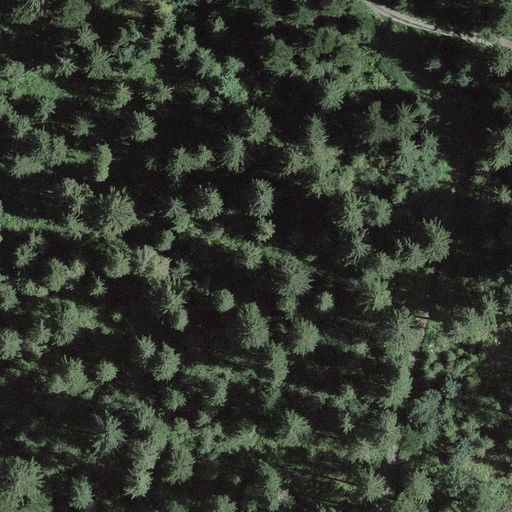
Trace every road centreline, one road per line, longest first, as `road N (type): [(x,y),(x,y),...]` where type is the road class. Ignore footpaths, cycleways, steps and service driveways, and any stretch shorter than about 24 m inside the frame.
road 1 (track): [(377,511),(460,153),(511,111)]
road 2 (track): [(363,0),(511,42)]
road 3 (track): [(0,39),(61,30),(127,0)]
